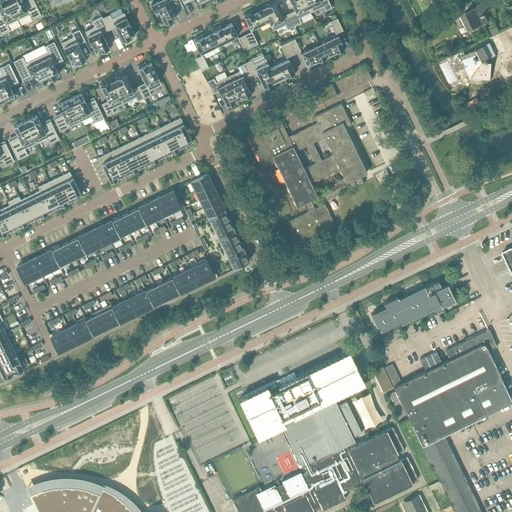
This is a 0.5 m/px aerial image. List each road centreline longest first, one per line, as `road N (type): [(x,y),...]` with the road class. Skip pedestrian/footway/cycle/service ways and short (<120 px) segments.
road 1 (tertiary): [(73,409),(283,306)]
road 2 (residential): [(206,148),(1,248)]
road 3 (tertiary): [(283,306),(455,220)]
road 4 (residential): [(283,306),(206,148)]
road 5 (residential): [(200,136),(358,60)]
road 6 (residential): [(0,117),(155,43)]
road 7 (residential): [(30,310),(185,237)]
road 8 (residential): [(455,220),(390,83),(379,80)]
